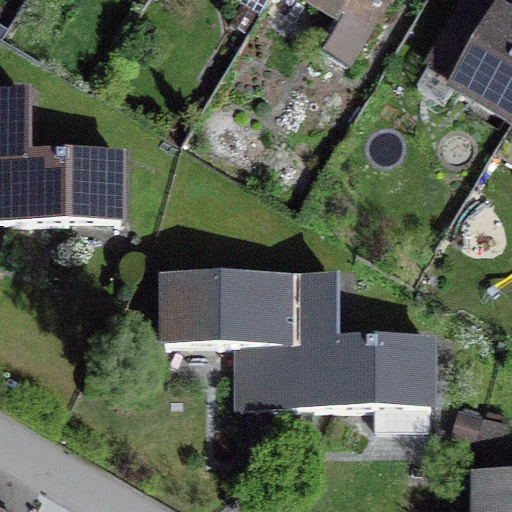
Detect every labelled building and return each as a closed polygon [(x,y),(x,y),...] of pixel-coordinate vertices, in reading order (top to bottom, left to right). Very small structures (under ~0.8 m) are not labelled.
[(391,0),(304,0),(335,18),(314,55),(348,75),(391,0)] [(430,72),(511,121),(511,33),(469,7),(430,72)] [(0,231),(8,231),(110,230),(109,169),(25,170),(24,99),(0,99),(0,231)] [(237,417),(273,417),(319,418),(422,419),(422,352),(337,351),(338,286),(164,284),(163,345),(238,346),(237,417)] [(511,511),(511,484),(485,484),(484,511),(511,511)]
